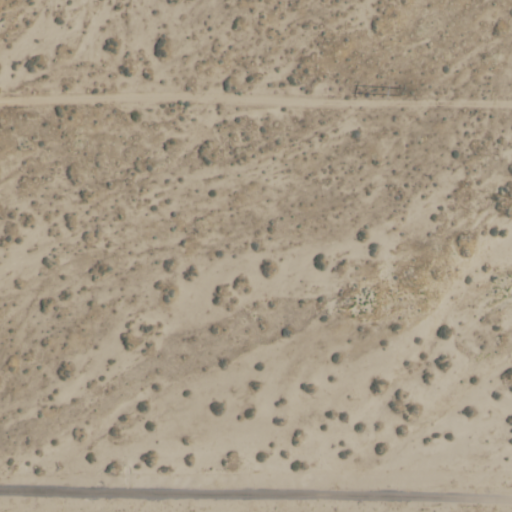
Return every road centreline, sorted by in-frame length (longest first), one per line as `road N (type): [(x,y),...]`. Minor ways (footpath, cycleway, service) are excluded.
road 1 (track): [(511,103),(0,100)]
road 2 (track): [(0,481),(511,480)]
